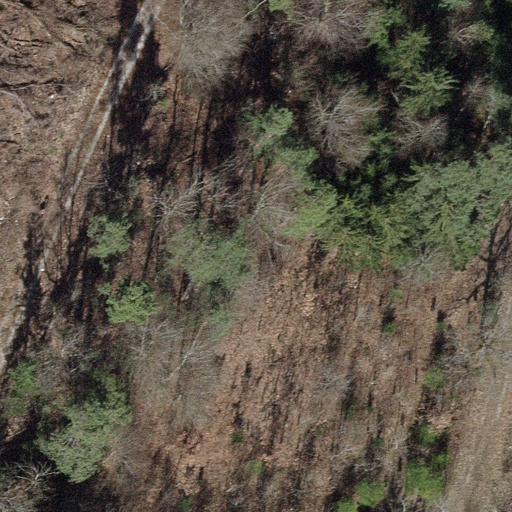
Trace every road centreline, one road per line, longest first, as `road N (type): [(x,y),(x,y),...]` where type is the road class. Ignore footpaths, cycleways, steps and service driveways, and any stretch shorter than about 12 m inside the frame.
road 1 (track): [(0,354),(156,0)]
road 2 (track): [(477,511),(511,353)]
